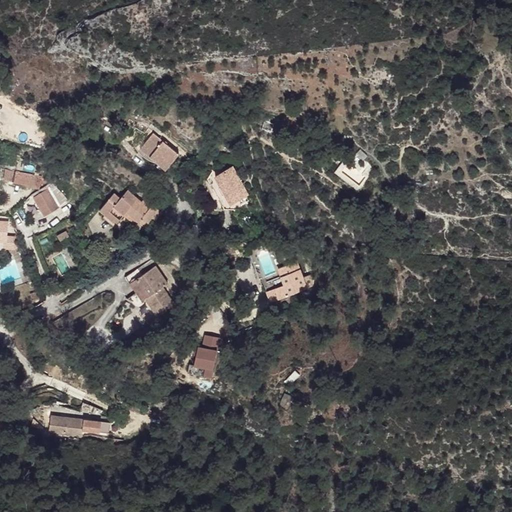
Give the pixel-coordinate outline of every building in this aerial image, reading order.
[(153,133),(140,149),(165,170),(178,154),(153,133)] [(208,181),(224,209),(234,210),(235,212),(252,202),(233,167),(208,181)] [(5,170),(4,180),(26,185),(40,188),(42,177),(5,170)] [(33,197),(44,216),(59,208),(58,207),(67,200),(51,183),(33,194),(35,196),(33,197)] [(114,194),(100,210),(116,224),(124,215),(127,212),(138,222),(142,217),(150,225),(161,212),(145,198),(141,202),(128,190),(120,199),(114,194)] [(127,212),(124,215),(147,235),(147,229),(150,225),(142,217),(138,222),(127,212)] [(0,241),(7,242),(6,248),(15,249),(16,237),(7,236),(8,222),(0,221),(0,241)] [(57,236),(60,241),(69,236),(66,231),(57,236)] [(250,255),(259,280),(277,274),(268,248),(250,255)] [(275,288),(279,299),(307,289),(297,262),(278,269),(284,285),(275,288)] [(175,306),(162,288),(168,284),(155,266),(141,276),(135,279),(148,297),(145,299),(157,317),(159,316),(175,306)] [(135,279),(141,276),(136,269),(124,278),(128,284),(129,284),(141,302),(145,299),(148,297),(135,279)] [(267,291),(271,302),(279,299),(275,288),(267,291)] [(30,294),(33,300),(39,298),(37,292),(30,294)] [(157,317),(149,322),(158,325),(163,322),(159,316),(157,317)] [(211,378),(220,338),(205,335),(202,348),(198,347),(194,365),(189,364),(187,373),(211,378)] [(109,434),(110,423),(51,415),(48,433),(51,433),(50,436),(57,437),(57,434),(71,436),(71,439),(77,440),(78,437),(81,437),(82,430),(109,434)]
